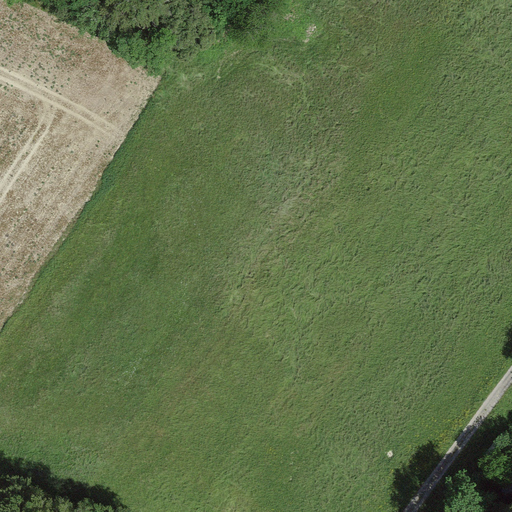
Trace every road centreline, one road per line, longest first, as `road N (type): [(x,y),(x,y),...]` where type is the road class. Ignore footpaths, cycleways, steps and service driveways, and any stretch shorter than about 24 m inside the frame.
road 1 (track): [(0,428),(276,58)]
road 2 (track): [(70,0),(130,32),(276,58),(332,49),(403,0)]
road 3 (track): [(511,371),(411,511)]
